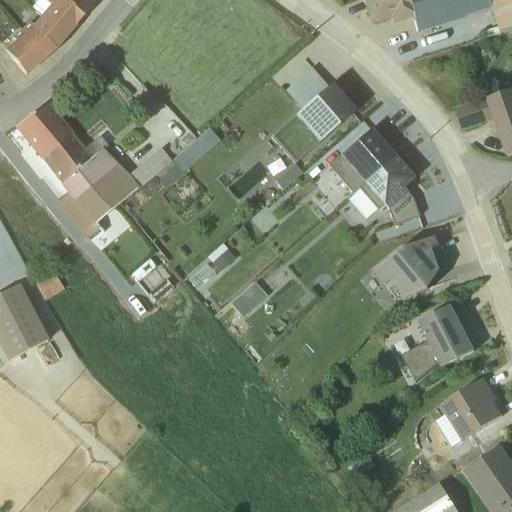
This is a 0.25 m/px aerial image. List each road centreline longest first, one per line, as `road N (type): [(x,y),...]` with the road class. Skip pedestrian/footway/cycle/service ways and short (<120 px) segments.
road 1 (residential): [(464,192),(440,141),(404,100),(280,0)]
road 2 (residential): [(0,114),(40,87),(123,0)]
road 3 (residential): [(511,325),(464,192)]
